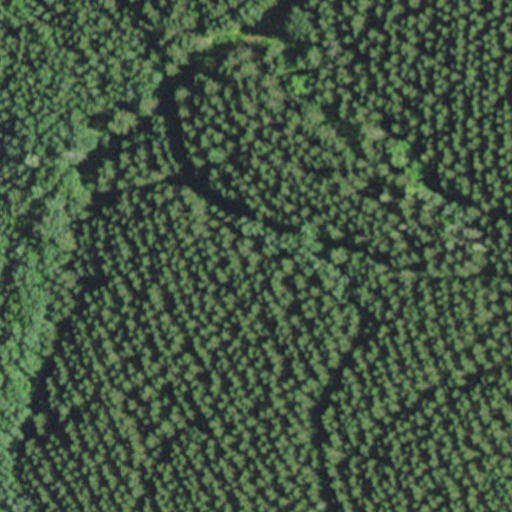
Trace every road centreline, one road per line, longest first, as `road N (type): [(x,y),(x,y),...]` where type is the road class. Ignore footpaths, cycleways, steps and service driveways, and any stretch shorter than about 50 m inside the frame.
road 1 (residential): [(149,93),(168,168),(331,248),(358,305),(313,400),(324,511)]
road 2 (residential): [(0,250),(237,0)]
